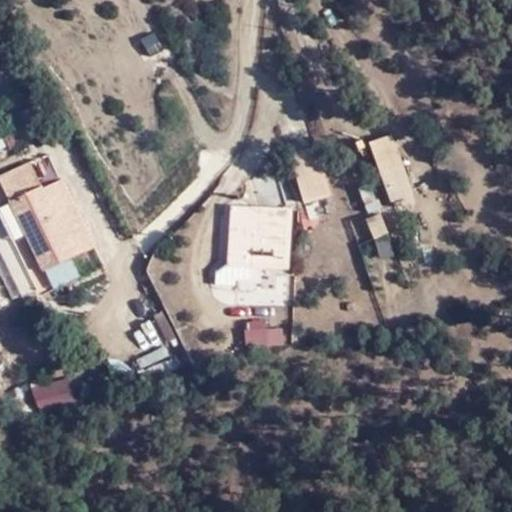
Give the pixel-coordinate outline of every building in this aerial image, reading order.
[(367,144),(387,198),(404,192),(384,138),(367,144)] [(285,155),(303,222),(320,217),(322,222),(331,218),(313,148),(285,155)] [(49,157),(35,162),(43,181),(56,176),(49,157)] [(0,202),(37,274),(67,259),(35,193),(25,172),(0,183),(0,202)] [(358,186),(366,213),(381,208),(374,181),(358,186)] [(35,193),(67,259),(90,248),(57,182),(35,193)] [(232,209),(230,267),(251,271),(282,273),(285,213),(232,209)] [(383,216),(364,222),(370,240),(389,234),(383,216)] [(251,271),(230,267),(218,273),(217,283),(251,286),(251,271)] [(278,322),(277,337),(287,338),(288,323),(278,322)] [(83,374),(30,387),(37,416),(90,403),(83,374)]
